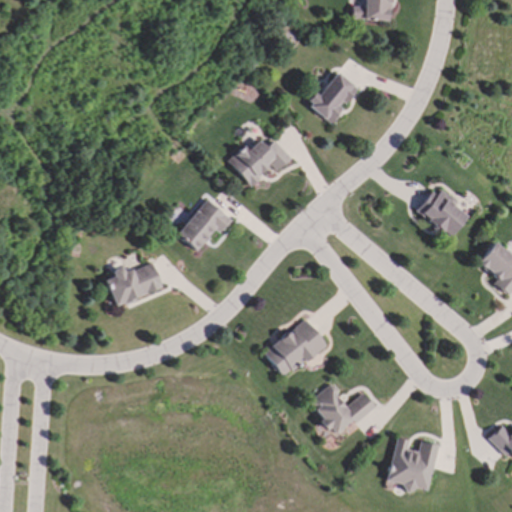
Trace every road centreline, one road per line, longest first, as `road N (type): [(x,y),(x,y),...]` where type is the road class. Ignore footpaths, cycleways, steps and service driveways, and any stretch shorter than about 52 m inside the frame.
road 1 (residential): [(45,368),(104,370),(161,358),(214,327),(382,153),(426,92),(446,0),(15,353),(45,368)]
road 2 (residential): [(311,222),(319,252),(426,385),(447,396),(468,384),(479,364),(471,342),(339,232),(311,222)]
road 3 (residential): [(15,353),(4,511)]
road 4 (residential): [(35,511),(45,368)]
